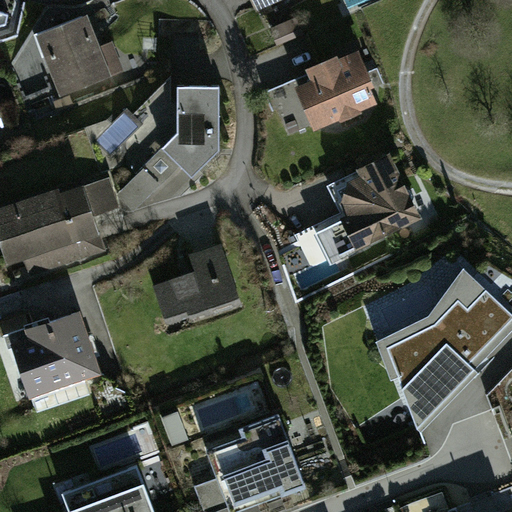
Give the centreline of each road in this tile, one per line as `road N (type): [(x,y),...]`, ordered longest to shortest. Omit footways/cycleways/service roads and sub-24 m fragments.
road 1 (residential): [(197,0),(222,31),(240,89),(236,193),(132,256),(78,278),(102,344)]
road 2 (track): [(428,0),(403,49),(397,84),(411,141),(460,183),(511,188)]
road 3 (unclassified): [(472,459),(329,511)]
